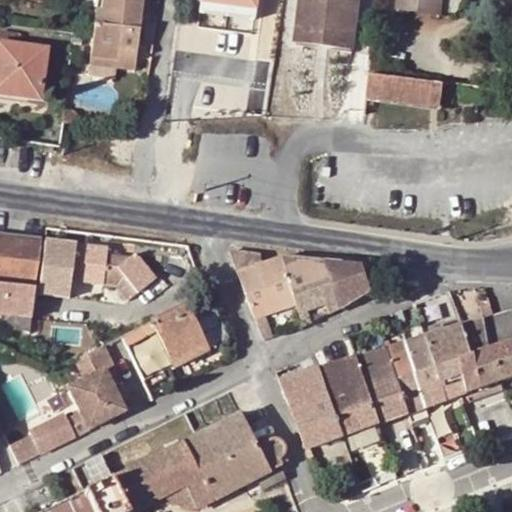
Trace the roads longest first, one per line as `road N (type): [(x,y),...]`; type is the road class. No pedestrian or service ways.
road 1 (residential): [(0,494),(258,369)]
road 2 (tertiary): [(454,269),(202,233)]
road 3 (residential): [(258,369),(454,269)]
road 4 (tertiary): [(202,233),(0,199)]
road 5 (residential): [(314,511),(258,369)]
road 6 (residential): [(511,458),(372,511)]
road 7 (residential): [(202,233),(258,369)]
